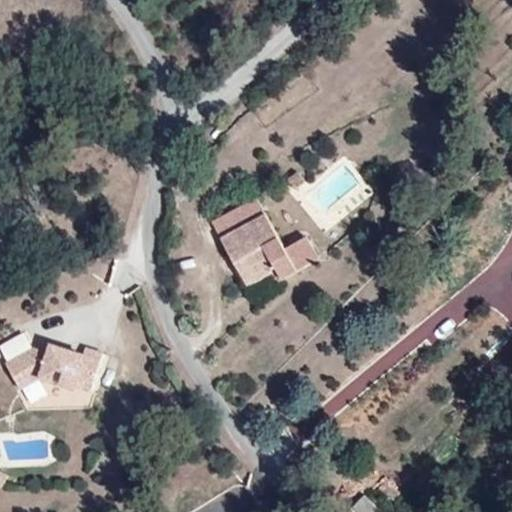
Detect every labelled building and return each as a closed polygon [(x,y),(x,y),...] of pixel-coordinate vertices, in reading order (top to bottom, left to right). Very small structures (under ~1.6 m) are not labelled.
[(307,169),(299,160),(291,167),(298,176),(307,169)] [(301,260),(323,248),(310,226),(289,238),(269,204),(261,189),(217,214),(225,229),(251,274),(281,257),(287,268),(301,260)] [(281,257),(274,262),(280,273),(287,268),(281,257)] [(3,334),(11,350),(35,337),(27,322),(3,334)] [(86,342),(61,336),(57,344),(48,341),(35,337),(11,350),(24,374),(41,365),(91,376),(102,341),(88,336),(86,342)] [(9,464),(0,458),(0,474),(2,476),(9,464)] [(386,511),(388,510),(369,492),(354,505),(360,511),(386,511)]
